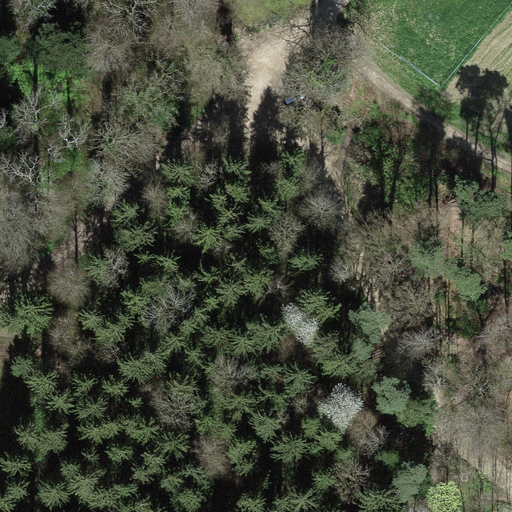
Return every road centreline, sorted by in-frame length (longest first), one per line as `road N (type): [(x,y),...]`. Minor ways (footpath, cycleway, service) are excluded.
road 1 (track): [(511,486),(443,429),(416,392),(318,171),(242,100)]
road 2 (track): [(0,306),(242,100),(327,0)]
road 3 (track): [(338,0),(363,59),(416,104),(511,159)]
